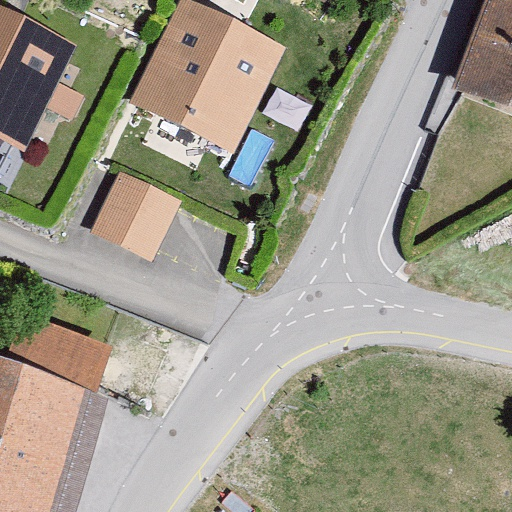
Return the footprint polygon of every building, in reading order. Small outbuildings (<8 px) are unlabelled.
[(286,42),(199,0),(180,0),(132,99),(234,149),(286,42)] [(511,0),(497,0),(471,72),(511,87),(511,0)] [(79,43),(0,4),(0,136),(27,150),(79,43)] [(180,202),(122,174),(94,231),(152,260),(180,202)] [(72,511),(101,381),(0,357),(0,511),(72,511)]
